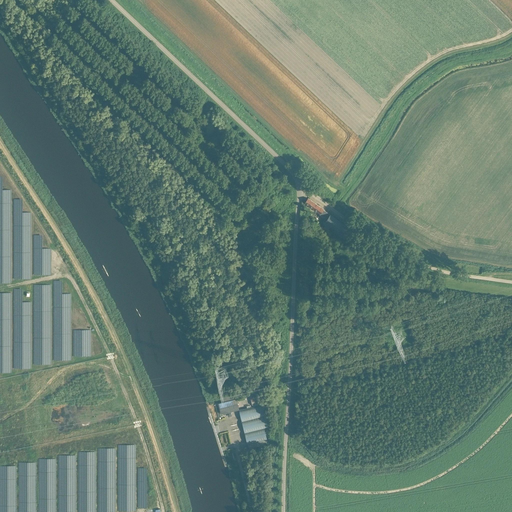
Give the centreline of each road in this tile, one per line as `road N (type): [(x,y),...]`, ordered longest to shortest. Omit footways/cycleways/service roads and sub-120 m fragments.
road 1 (unclassified): [(283,511),(299,184)]
road 2 (unclassified): [(299,184),(110,0)]
road 3 (unclassified): [(511,281),(428,266),(299,184)]
